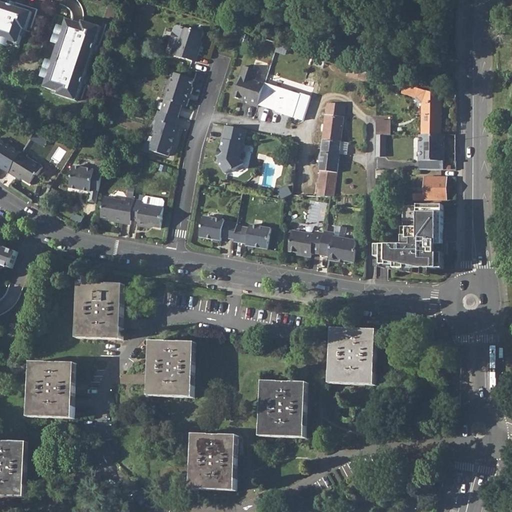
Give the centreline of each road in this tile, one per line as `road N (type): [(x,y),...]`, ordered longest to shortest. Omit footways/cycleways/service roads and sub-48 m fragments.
road 1 (tertiary): [(477,0),(470,301)]
road 2 (residential): [(247,511),(379,451),(477,430)]
road 3 (residential): [(233,320),(178,317),(156,326),(128,356),(105,389),(107,464)]
road 4 (residential): [(241,271),(392,297),(470,301)]
road 5 (residential): [(175,259),(196,143),(223,57)]
road 6 (residential): [(0,197),(71,239),(175,259)]
road 7 (tertiary): [(470,301),(477,430)]
